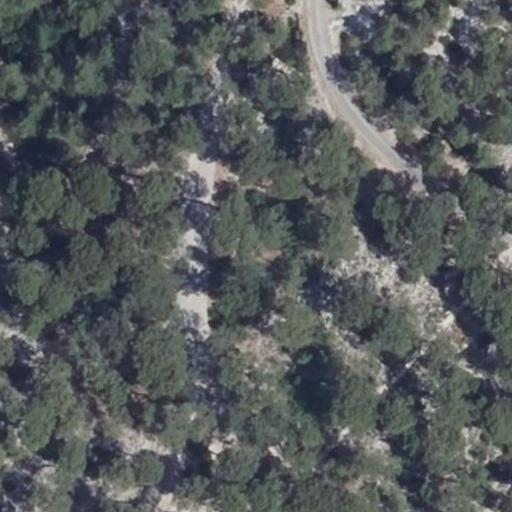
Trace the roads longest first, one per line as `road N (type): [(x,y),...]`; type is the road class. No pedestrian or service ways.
road 1 (unclassified): [(242,0),(207,170),(199,399),(158,511)]
road 2 (unclassified): [(318,0),(318,42),(341,100),(430,190),(511,243)]
